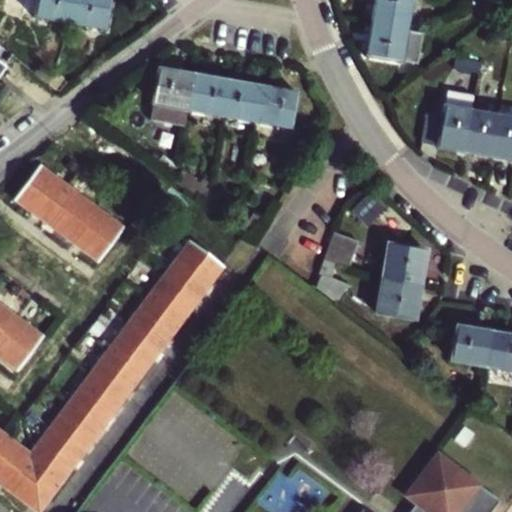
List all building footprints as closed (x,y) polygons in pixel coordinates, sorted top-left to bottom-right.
[(38,17),(41,0),(26,0),(24,15),(38,17)] [(41,0),(38,17),(38,19),(72,24),(75,0),(41,0)] [(111,0),(75,0),(72,24),(106,30),(111,0)] [(375,0),(372,20),(407,26),(411,0),(375,0)] [(485,0),(476,0),(472,3),(480,16),(492,10),(485,0)] [(407,26),(372,20),(366,54),(417,63),(422,32),(407,30),(407,26)] [(465,60),(463,70),(478,73),(480,63),(465,60)] [(50,84),(57,76),(45,66),(38,75),(50,84)] [(188,122),(190,110),(196,76),(161,69),(152,116),(188,122)] [(61,93),(68,84),(57,76),(50,84),(61,93)] [(190,110),(223,116),(230,82),(196,76),(190,110)] [(223,116),(247,120),(256,122),(263,87),(230,82),(223,116)] [(298,93),(263,87),(256,122),(292,128),(298,93)] [(464,152),(471,111),(445,107),(442,121),(437,148),(464,152)] [(490,156),(497,115),(471,111),(464,152),(490,156)] [(511,159),(511,117),(497,115),(490,156),(511,159)] [(437,148),(442,121),(428,119),(425,146),(437,148)] [(179,167),(165,157),(159,165),(173,175),(179,167)] [(17,201),(45,221),(68,189),(40,169),(17,201)] [(175,179),(193,191),(200,182),(182,170),(175,179)] [(193,195),(199,200),(206,189),(200,185),(193,195)] [(45,221),(71,240),(94,209),(68,189),(45,221)] [(206,189),(199,200),(211,209),(220,198),(206,189)] [(94,209),(71,240),(99,261),(122,229),(94,209)] [(263,219),(254,212),(245,225),(255,232),(263,219)] [(359,242),(334,233),(329,246),(323,261),(335,265),(349,269),(359,242)] [(169,271),(199,293),(221,265),(190,243),(169,271)] [(387,244),(382,279),(420,285),(425,250),(387,244)] [(330,278),(335,265),(323,261),(319,273),(314,287),(327,297),(334,302),(346,285),(330,278)] [(150,297),(179,320),(199,293),(169,271),(150,297)] [(420,285),(382,279),(376,313),(415,319),(420,285)] [(130,323),(160,346),(179,320),(150,297),(130,323)] [(0,336),(14,317),(0,307),(0,336)] [(42,338),(14,317),(0,336),(0,355),(19,369),(42,338)] [(110,350),(140,372),(160,346),(130,323),(110,350)] [(451,360),(485,366),(491,333),(457,327),(451,360)] [(511,335),(491,333),(485,366),(511,370),(511,335)] [(427,351),(414,343),(406,353),(419,362),(427,351)] [(120,400),(140,372),(110,350),(90,376),(120,400)] [(70,403),(100,426),(120,400),(90,376),(70,403)] [(51,429),(80,452),(100,426),(70,403),(51,429)] [(34,459),(60,479),(80,452),(51,429),(35,450),(30,456),(34,459)] [(0,455),(10,441),(0,433),(0,455)] [(0,455),(0,482),(11,490),(34,459),(30,456),(10,441),(0,455)] [(491,511),(500,501),(437,454),(405,495),(415,503),(408,511),(366,511),(365,511),(363,511),(491,511)] [(11,490),(37,510),(60,479),(34,459),(11,490)]
